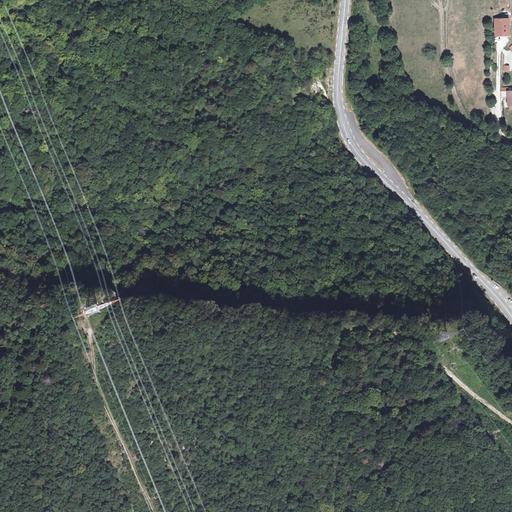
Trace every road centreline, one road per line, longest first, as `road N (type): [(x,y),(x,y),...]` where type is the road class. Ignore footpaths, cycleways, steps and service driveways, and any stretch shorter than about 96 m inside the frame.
road 1 (track): [(511,423),(419,345),(377,331),(340,333),(326,363),(337,458),(332,511)]
road 2 (secondary): [(344,0),(337,89),(352,147),(511,316)]
road 3 (track): [(154,511),(96,388),(87,313)]
road 4 (track): [(191,0),(205,22),(303,62),(338,107)]
